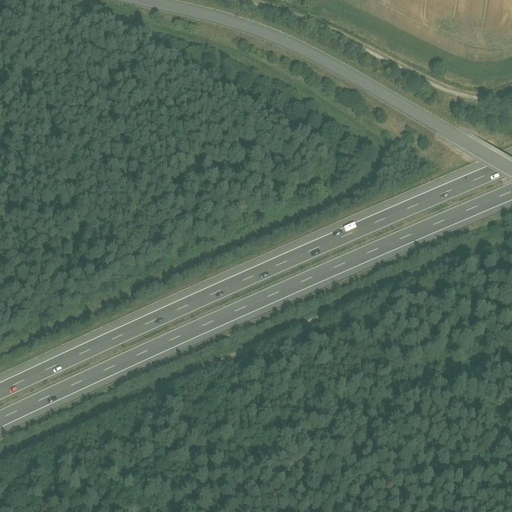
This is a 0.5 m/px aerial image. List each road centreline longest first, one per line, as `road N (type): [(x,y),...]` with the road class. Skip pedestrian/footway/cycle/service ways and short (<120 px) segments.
road 1 (motorway): [(0,423),(511,195)]
road 2 (motorway): [(511,167),(0,394)]
road 3 (track): [(511,258),(480,254),(0,469)]
road 4 (unclassified): [(511,172),(306,57),(243,29),(127,0)]
